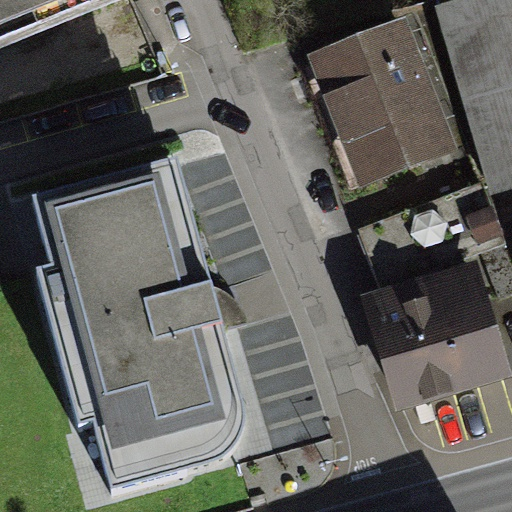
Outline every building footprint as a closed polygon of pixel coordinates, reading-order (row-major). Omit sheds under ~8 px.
[(0,0),(0,47),(121,0),(0,0)] [(511,0),(427,0),(431,16),(439,14),(488,200),(511,193),(511,0)] [(451,151),(404,25),(299,64),(346,190),(451,151)] [(234,458),(159,167),(18,203),(93,495),(234,458)] [(469,195),(358,234),(374,280),(485,241),(469,195)] [(504,379),(474,265),(361,295),(392,409),(504,379)]
